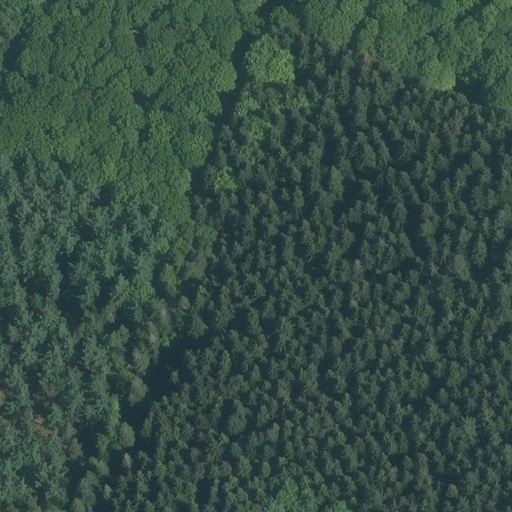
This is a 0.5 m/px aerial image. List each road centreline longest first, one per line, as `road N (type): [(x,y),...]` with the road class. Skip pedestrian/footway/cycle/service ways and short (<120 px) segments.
road 1 (track): [(67,511),(266,20)]
road 2 (track): [(511,125),(266,20)]
